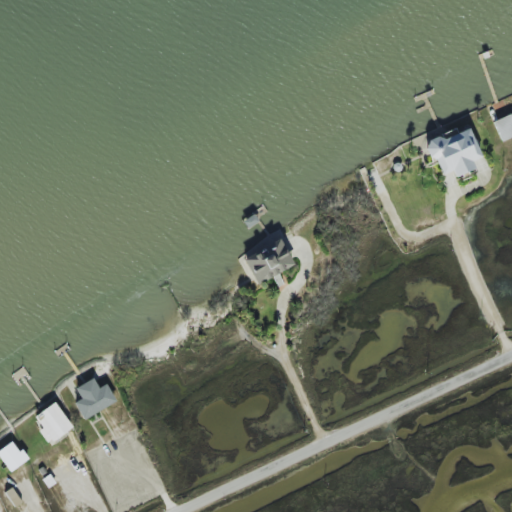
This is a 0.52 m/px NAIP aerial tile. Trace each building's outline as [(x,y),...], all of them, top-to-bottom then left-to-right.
[(502,142),(511,137),(511,114),(511,113),(493,122),(502,142)] [(474,169),(471,161),(481,157),(468,127),(426,144),(439,176),(452,171),(454,177),(474,169)] [(107,384),(98,389),(93,379),(75,388),(81,400),(75,403),(82,419),(115,403),(107,384)] [(72,427),(54,402),(34,417),(42,428),(38,431),(48,445),(72,427)] [(0,458),(10,472),(27,460),(13,441),(0,449),(0,458)]
